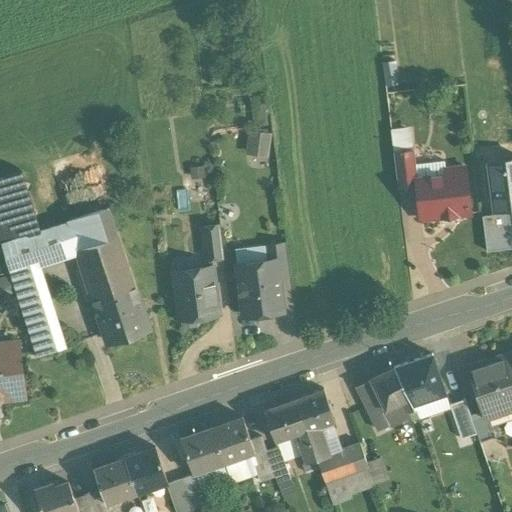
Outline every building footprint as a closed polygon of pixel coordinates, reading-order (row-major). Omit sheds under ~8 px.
[(263,95),(253,95),(254,124),(265,124),(263,95)] [(410,129),(391,132),(398,189),(416,187),(415,179),(416,178),(410,129)] [(272,137),(250,133),(246,157),(268,161),(272,137)] [(488,168),(494,211),(503,210),(511,208),(511,159),(505,161),(505,166),(488,168)] [(464,167),(444,169),(445,175),(416,178),(415,179),(416,187),(420,220),(469,214),(464,167)] [(77,173),(79,196),(94,195),(92,172),(77,173)] [(21,173),(0,180),(0,236),(3,245),(41,233),(21,173)] [(116,235),(108,209),(68,222),(68,224),(77,251),(98,311),(137,298),(129,273),(116,235)] [(482,216),(487,255),(511,251),(511,243),(510,224),(505,225),(503,210),(494,211),(494,215),(482,216)] [(41,233),(3,245),(12,272),(34,265),(77,251),(68,224),(41,233)] [(219,227),(202,229),(206,260),(223,258),(219,227)] [(286,242),(267,244),(269,260),(276,260),(278,276),(290,274),(286,242)] [(269,260),(236,264),(243,315),(282,311),(278,276),(276,260),(269,260)] [(34,265),(12,272),(25,313),(47,306),(34,265)] [(213,268),(195,270),(196,278),(174,281),(179,319),(181,318),(182,321),(188,327),(197,326),(203,319),(202,316),(219,314),(213,268)] [(98,311),(97,311),(107,342),(148,328),(138,298),(137,298),(98,311)] [(47,306),(25,313),(39,357),(61,350),(47,306)] [(431,354),(394,367),(412,404),(445,393),(431,354)] [(19,355),(0,356),(0,400),(24,398),(19,355)] [(511,379),(504,355),(466,368),(474,391),(481,411),(484,418),(487,416),(511,408),(511,379)] [(394,369),(371,380),(381,401),(386,410),(403,402),(409,413),(414,410),(394,369)] [(381,401),(371,380),(356,387),(367,408),(381,401)] [(324,391),(296,400),(317,459),(329,455),(320,426),(334,422),(324,391)] [(470,415),(481,411),(474,391),(463,395),(464,400),(470,415)] [(296,400),(264,411),(275,442),(300,433),(302,441),(298,442),(305,464),(317,460),(317,459),(296,400)] [(464,400),(450,405),(461,438),(476,433),(470,415),(464,400)] [(381,401),(367,408),(376,427),(390,420),(386,410),(381,401)] [(484,418),(481,411),(470,415),(476,433),(479,443),(495,437),(487,416),(484,418)] [(242,419),(225,425),(225,426),(212,430),(223,462),(236,458),(235,455),(252,449),(249,441),(242,419)] [(344,450),(334,422),(320,426),(329,455),(344,450)] [(212,430),(182,441),(192,470),(195,469),(207,465),(208,468),(223,462),(212,430)] [(261,437),(249,441),(252,449),(254,454),(253,454),(256,465),(269,460),(266,452),(261,437)] [(329,455),(317,459),(317,460),(325,485),(368,470),(360,444),(344,450),(329,455)] [(279,448),(266,452),(269,460),(279,489),(292,484),(279,448)] [(155,449),(125,459),(137,493),(150,488),(149,485),(164,480),(165,484),(167,484),(165,479),(155,449)] [(125,459),(94,470),(100,489),(106,505),(107,504),(106,500),(120,495),(121,498),(137,493),(125,459)] [(207,503),(195,469),(192,470),(181,474),(193,508),(207,503)] [(181,474),(165,479),(167,484),(176,511),(194,511),(193,508),(181,474)] [(68,483),(53,488),(52,483),(35,489),(40,505),(39,505),(40,511),(77,511),(73,499),(68,483)] [(100,489),(86,494),(92,511),(110,511),(107,504),(106,505),(100,489)] [(92,511),(86,494),(73,499),(77,511),(92,511)]
